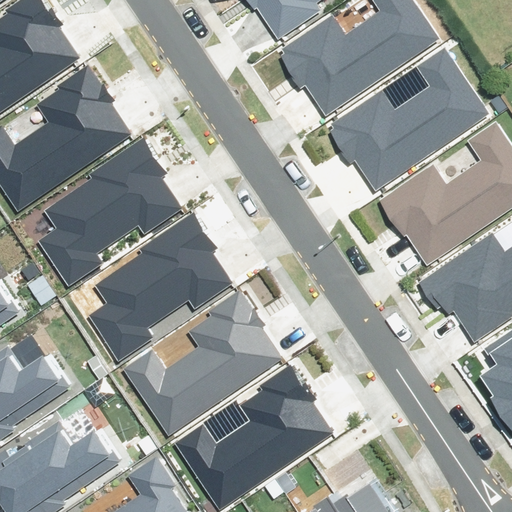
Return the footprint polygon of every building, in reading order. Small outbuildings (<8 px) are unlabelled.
[(0,121),(97,52),(60,0),(38,0),(0,27),(0,43),(7,53),(0,58),(0,121)] [(274,0),(291,27),(329,3),(326,0),(274,0)] [(351,5),(292,44),(333,106),(451,29),(432,0),(388,0),(394,8),(365,26),(351,5)] [(394,77),(335,116),(376,178),(494,100),(453,37),(422,57),(437,80),(408,98),(394,77)] [(19,125),(0,138),(0,174),(25,210),(146,124),(102,62),(41,105),(56,125),(31,142),(19,125)] [(448,156),(389,195),(429,257),(511,202),(511,125),(506,117),(476,137),(490,159),(462,177),(448,156)] [(44,233),(77,281),(193,203),(168,167),(177,161),(158,135),(50,208),(60,222),(44,233)] [(100,311),(133,360),(248,281),(223,245),(232,239),(214,213),(106,286),(116,300),(100,311)] [(511,227),(510,226),(427,280),(448,311),(463,301),(484,332),(511,313),(511,227)] [(0,330),(47,302),(29,273),(0,290),(0,330)] [(220,310),(233,331),(178,367),(169,352),(137,372),(176,433),(300,352),(257,286),(220,310)] [(511,333),(494,345),(502,357),(481,371),(511,417),(511,333)] [(0,357),(0,439),(92,383),(74,354),(41,374),(22,344),(0,357)] [(268,381),(282,402),(227,438),(217,423),(185,443),(225,504),(348,423),(305,357),(268,381)] [(7,459),(39,511),(54,511),(149,454),(131,425),(98,445),(80,415),(7,459)] [(137,479),(150,499),(130,511),(211,511),(174,454),(137,479)] [(405,511),(379,472),(343,496),(353,511),(405,511)] [(338,489),(304,511),(353,511),(343,496),(338,489)]
